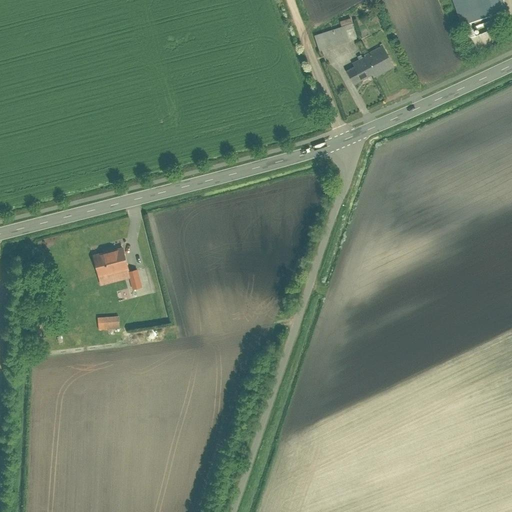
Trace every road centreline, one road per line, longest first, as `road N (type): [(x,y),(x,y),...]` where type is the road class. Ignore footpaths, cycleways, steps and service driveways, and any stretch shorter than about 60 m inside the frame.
road 1 (unclassified): [(344,139),(350,161),(233,511)]
road 2 (tertiary): [(344,139),(0,234)]
road 3 (tertiary): [(511,67),(344,139)]
road 4 (track): [(290,0),(344,139)]
